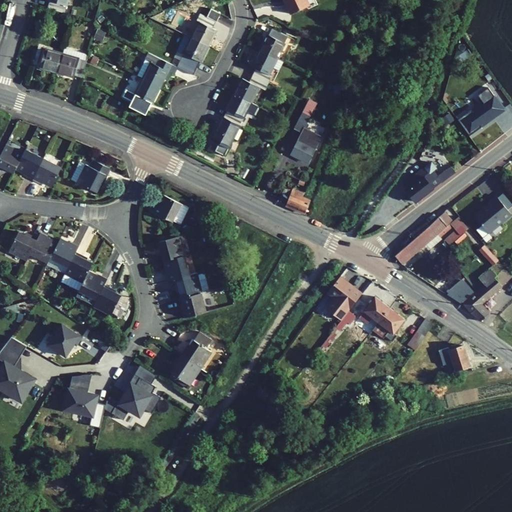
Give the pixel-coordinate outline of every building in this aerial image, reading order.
[(49,1),(47,8),(64,13),(67,0),(47,0),(48,0),(49,1)] [(284,0),(291,14),(307,6),(309,6),(306,0),(284,0)] [(309,9),(317,4),(314,0),(306,0),(309,6),(307,6),(309,9)] [(216,22),(220,14),(210,9),(206,17),(215,21),(216,22)] [(215,30),(212,28),(215,21),(206,17),(199,14),(196,21),(198,22),(190,37),(207,46),(215,30)] [(267,34),(259,50),(276,59),(285,42),(284,42),(287,36),(271,28),(268,35),(267,34)] [(93,38),(101,41),(105,32),(98,29),(93,38)] [(177,67),(192,75),(207,46),(190,37),(186,35),(178,50),(184,53),(177,67)] [(276,59),(282,62),(291,45),(285,42),(276,59)] [(40,66),(40,67),(57,72),(62,54),(38,47),(33,64),(40,66)] [(62,54),(57,72),(74,77),(74,76),(81,78),(88,56),(85,54),(67,49),(64,49),(63,54),(62,54)] [(259,50),(251,66),(255,68),(251,75),(267,83),(271,76),(268,75),(272,67),(276,59),(259,50)] [(150,62),(142,78),(159,87),(163,79),(167,71),(170,72),(173,74),(177,67),(148,53),(145,59),(150,62)] [(90,62),(95,65),(99,58),(93,55),(90,62)] [(145,59),(137,75),(142,78),(150,62),(145,59)] [(272,67),(278,70),(282,62),(276,59),(272,67)] [(477,77),(493,96),(497,93),(482,73),(477,77)] [(233,94),(251,103),(259,87),(264,90),(267,83),(251,75),(248,81),(241,78),(233,94)] [(151,102),(159,87),(142,78),(134,94),(126,90),(123,96),(148,109),(151,102)] [(226,110),(223,117),(239,125),(242,118),(243,119),(247,112),(253,115),(258,106),(251,103),(233,94),(225,110),(226,110)] [(291,154),(308,162),(321,136),(305,128),(310,116),(307,115),(313,102),(308,100),(294,129),(302,133),(291,154)] [(222,117),(211,140),(218,143),(227,148),(233,138),(239,125),(223,117),(222,117)] [(233,138),(237,140),(243,127),(239,125),(233,138)] [(218,143),(214,151),(224,156),(227,148),(218,143)] [(23,154),(5,145),(0,155),(0,168),(4,171),(5,168),(14,173),(16,169),(23,154)] [(25,173),(24,175),(33,180),(43,159),(25,150),(23,154),(16,169),(25,173)] [(43,159),(33,180),(42,184),(43,182),(52,186),(61,168),(43,159)] [(86,165),(77,183),(96,192),(99,186),(100,183),(102,184),(110,168),(104,165),(96,161),(95,161),(91,167),(86,165)] [(80,162),(71,180),(77,183),(86,165),(80,162)] [(406,190),(415,202),(454,172),(450,167),(437,177),(433,171),(436,169),(431,162),(412,176),(406,190)] [(287,201),(286,205),(305,213),(310,201),(302,197),(304,193),(293,188),(291,192),(287,201)] [(179,198),(160,189),(156,198),(154,197),(149,206),(170,216),(179,198)] [(284,189),(280,198),(287,201),(291,192),(284,189)] [(489,234),(511,214),(511,207),(508,210),(496,196),(488,202),(490,204),(483,209),(475,216),(489,234)] [(396,258),(402,265),(438,233),(441,236),(452,227),(449,223),(452,221),(444,212),(428,226),(425,223),(410,234),(414,239),(397,254),(396,258)] [(468,228),(458,217),(450,224),(455,230),(444,239),(449,245),(468,228)] [(29,249),(36,234),(27,229),(26,232),(17,227),(8,246),(26,255),(29,249)] [(39,228),(36,234),(29,249),(47,258),(48,254),(56,239),(47,235),(48,233),(39,228)] [(160,246),(163,256),(183,250),(178,231),(155,237),(158,247),(160,246)] [(56,239),(48,254),(66,263),(75,246),(77,242),(67,238),(66,240),(57,235),(56,239)] [(486,254),(495,264),(498,261),(484,245),(481,247),(486,254)] [(84,250),(75,246),(66,263),(65,266),(83,275),(87,265),(92,257),(83,252),(84,250)] [(478,249),(484,256),(486,254),(481,247),(478,249)] [(163,266),(166,275),(172,274),(188,269),(183,250),(163,256),(166,265),(163,266)] [(48,254),(47,258),(65,266),(66,263),(48,254)] [(495,264),(490,268),(496,274),(504,267),(498,261),(495,264)] [(96,270),(87,265),(83,275),(78,284),(96,293),(104,278),(107,272),(97,267),(96,270)] [(194,268),(199,287),(208,285),(203,265),(194,268)] [(83,275),(65,266),(60,275),(78,284),(83,275)] [(496,275),(504,268),(504,267),(496,274),(496,275)] [(177,283),(179,292),(199,287),(194,268),(188,269),(172,274),(175,284),(177,283)] [(504,268),(496,275),(496,274),(484,285),(485,286),(464,305),(471,312),(481,321),(490,313),(481,304),(502,286),(511,276),(504,268)] [(490,268),(478,278),(484,285),(496,274),(490,268)] [(325,309),(341,320),(361,293),(340,277),(327,292),(334,298),(325,309)] [(113,282),(104,278),(96,293),(94,298),(112,307),(121,289),(112,284),(113,282)] [(468,298),(473,292),(465,282),(459,287),(468,298)] [(361,295),(367,299),(375,289),(369,285),(361,295)] [(17,291),(22,295),(25,290),(20,287),(17,291)] [(199,287),(179,292),(182,302),(180,303),(182,312),(205,306),(199,287)] [(459,297),(463,302),(468,298),(459,287),(455,289),(454,288),(448,295),(457,300),(459,297)] [(372,317),(378,322),(389,308),(375,296),(359,317),(367,324),(372,317)] [(389,308),(378,322),(372,329),(383,338),(385,336),(392,341),(397,335),(393,333),(404,319),(389,308)] [(349,324),(355,316),(349,311),(336,327),(340,331),(347,322),(349,324)] [(407,345),(415,350),(433,323),(425,319),(407,345)] [(81,338),(64,326),(50,346),(65,357),(74,344),(76,345),(81,338)] [(185,341),(180,350),(199,362),(210,345),(205,342),(211,334),(198,326),(193,334),(187,342),(185,341)] [(28,347),(11,337),(3,347),(22,357),(28,347)] [(442,360),(451,357),(455,370),(470,366),(464,346),(449,351),(448,347),(438,351),(441,360),(442,360)] [(22,357),(3,347),(0,351),(0,388),(4,391),(8,385),(16,389),(12,396),(23,402),(36,380),(15,368),(22,357)] [(176,359),(170,368),(188,379),(199,362),(180,350),(174,358),(176,359)] [(442,360),(446,373),(455,370),(451,357),(442,360)] [(430,372),(428,365),(406,373),(408,379),(430,372)] [(156,387),(140,378),(134,387),(131,385),(120,404),(118,402),(111,414),(113,415),(113,417),(117,419),(118,418),(123,421),(129,410),(139,416),(143,409),(152,414),(161,398),(152,393),(156,387)] [(80,392),(69,390),(64,409),(92,416),(97,396),(80,393),(80,392)]
